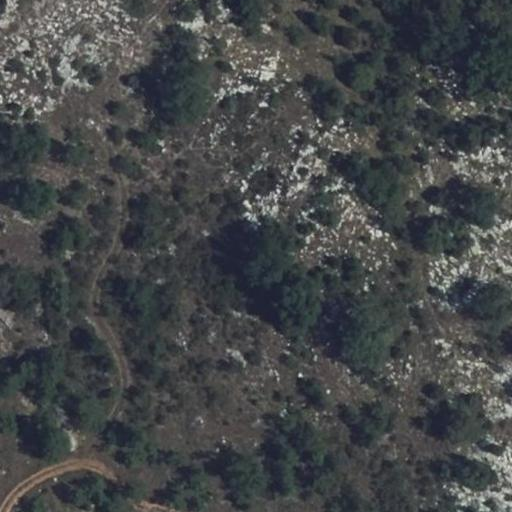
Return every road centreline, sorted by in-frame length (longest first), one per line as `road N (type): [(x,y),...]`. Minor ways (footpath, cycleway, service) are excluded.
road 1 (track): [(101,471),(127,389),(120,354),(93,313),(122,208),(108,111),(124,58),(151,15)]
road 2 (track): [(181,511),(81,462),(16,494),(9,511)]
